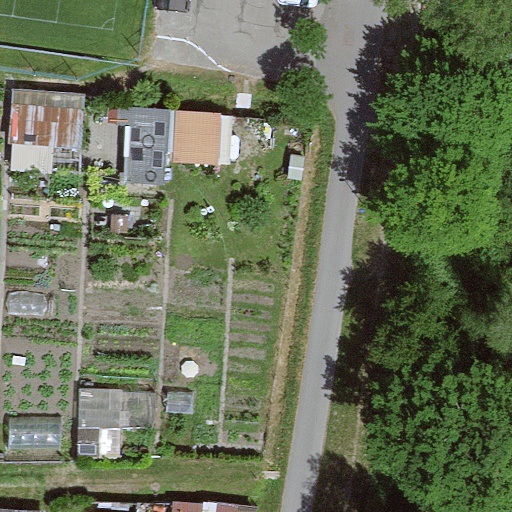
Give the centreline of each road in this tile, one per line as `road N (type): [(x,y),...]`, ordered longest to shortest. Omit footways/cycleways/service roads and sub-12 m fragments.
road 1 (residential): [(368,0),(297,511)]
road 2 (track): [(227,476),(0,478)]
